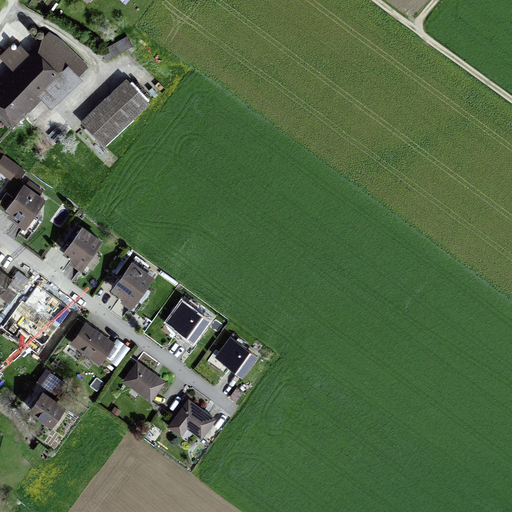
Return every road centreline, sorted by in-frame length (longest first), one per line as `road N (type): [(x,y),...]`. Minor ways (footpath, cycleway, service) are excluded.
road 1 (residential): [(226,401),(0,235)]
road 2 (track): [(511,98),(377,0)]
